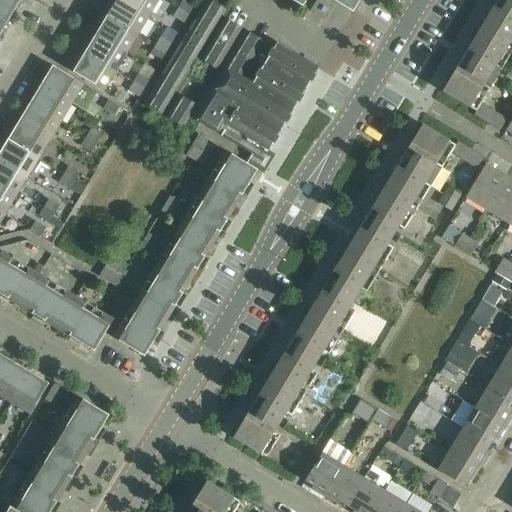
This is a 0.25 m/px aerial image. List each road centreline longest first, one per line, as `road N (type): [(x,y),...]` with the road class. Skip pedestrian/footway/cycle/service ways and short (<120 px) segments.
road 1 (tertiary): [(166,422),(421,0)]
road 2 (residential): [(166,422),(0,323)]
road 3 (residential): [(314,511),(166,422)]
road 4 (residential): [(0,98),(70,0)]
